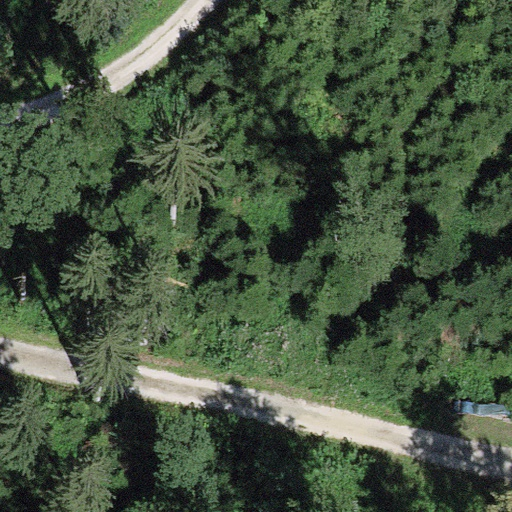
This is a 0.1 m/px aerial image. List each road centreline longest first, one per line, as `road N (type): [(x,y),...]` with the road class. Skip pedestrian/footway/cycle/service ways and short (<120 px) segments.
road 1 (track): [(511,437),(471,438),(206,397),(0,350)]
road 2 (track): [(0,116),(66,96),(134,59),(199,0)]
